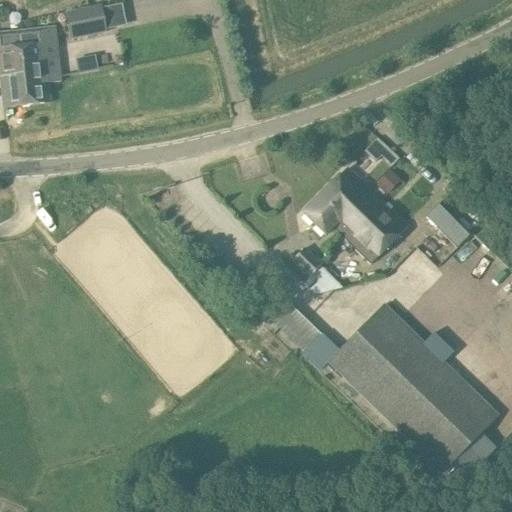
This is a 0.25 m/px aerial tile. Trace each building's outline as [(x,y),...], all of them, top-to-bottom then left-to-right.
[(71,40),(107,33),(102,8),(66,15),(71,40)] [(18,48),(22,77),(23,88),(49,87),(48,81),(48,80),(52,80),(47,30),(38,31),(40,46),(18,48)] [(22,77),(18,48),(40,46),(38,31),(0,34),(0,78),(2,78),(2,79),(22,77)] [(83,72),(102,68),(99,54),(79,59),(83,72)] [(22,77),(2,79),(5,108),(50,104),(51,104),(48,81),(49,87),(23,88),(22,77)] [(375,162),(381,157),(388,149),(377,138),(364,152),(375,162)] [(304,214),(326,236),(333,229),(370,266),(407,229),(347,171),(304,214)] [(376,184),(387,195),(400,181),(390,171),(376,184)] [(44,227),(54,223),(45,205),(35,210),(44,227)] [(472,238),(441,206),(428,219),(458,250),(472,238)] [(322,266),(305,249),(291,264),(308,280),(322,266)] [(285,304),(269,320),(304,353),(320,336),(285,304)] [(384,305),(328,363),(441,474),(498,416),(384,305)]
